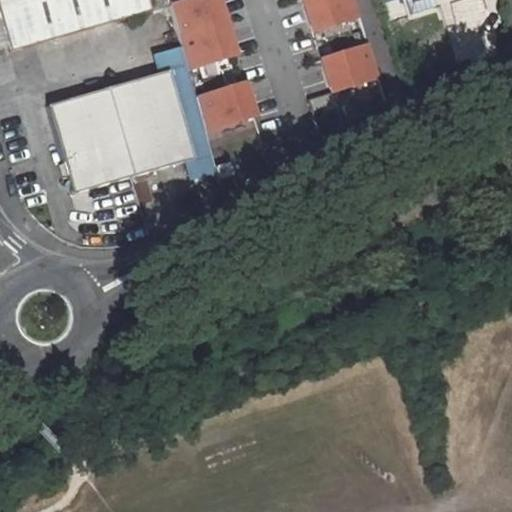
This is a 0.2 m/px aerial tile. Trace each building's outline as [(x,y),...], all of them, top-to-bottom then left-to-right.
[(149,13),(145,0),(0,0),(0,23),(7,51),(149,13)] [(225,25),(216,0),(195,0),(168,9),(177,41),(225,25)] [(302,0),(303,0),(313,31),(358,17),(353,0),(302,0)] [(235,56),(225,25),(177,41),(186,72),(235,56)] [(322,61),(332,93),(378,78),(368,46),(322,61)] [(44,109),(72,197),(195,161),(167,72),(44,109)] [(196,101),(206,134),(255,117),(245,86),(196,101)] [(214,168),(217,179),(232,175),(231,173),(236,171),(233,162),(214,168)]
